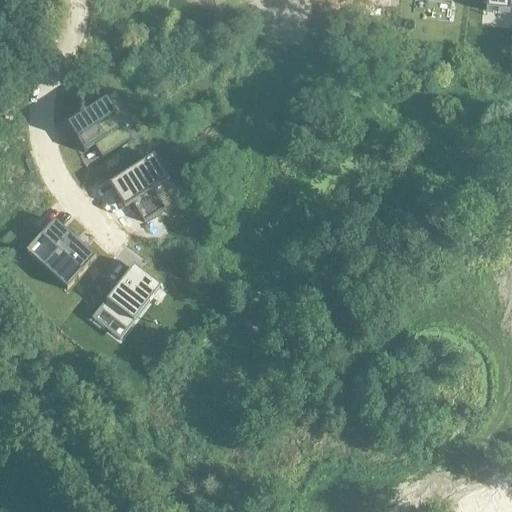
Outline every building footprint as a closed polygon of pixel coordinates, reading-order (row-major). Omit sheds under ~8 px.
[(511,0),(487,0),(486,14),(509,16),(510,7),(511,7),(511,0)] [(115,98),(68,128),(85,154),(95,148),(102,160),(132,140),(125,129),(132,124),(115,98)] [(149,159),(116,180),(144,224),(165,211),(153,193),(165,185),(149,159)] [(27,173),(1,188),(0,185),(0,229),(45,203),(27,173)] [(41,239),(27,254),(44,270),(48,266),(70,286),(66,290),(67,291),(95,260),(84,250),(81,253),(60,235),(49,247),(41,239)] [(127,276),(99,310),(128,333),(162,289),(140,272),(133,281),(127,276)]
